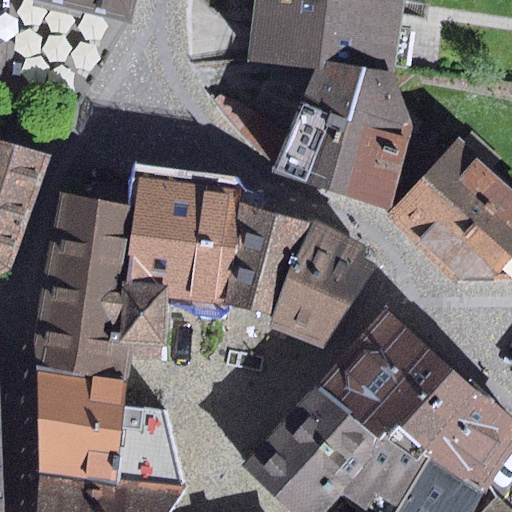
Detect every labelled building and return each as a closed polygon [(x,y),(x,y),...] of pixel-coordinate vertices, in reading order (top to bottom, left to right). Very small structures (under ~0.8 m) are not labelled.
[(133,0),(21,0),(128,25),(133,0)] [(323,62),(393,73),(402,0),(257,0),(248,60),(319,69),(323,62)] [(390,210),(413,127),(393,73),(323,62),(319,69),(302,104),(272,174),(390,210)] [(511,187),(460,139),(389,213),(464,284),(511,283),(511,187)] [(0,274),(12,267),(51,156),(0,140),(0,274)] [(133,206),(122,275),(168,290),(226,303),(238,204),(240,192),(139,179),(133,206)] [(36,344),(37,371),(124,381),(126,364),(127,346),(163,349),(168,290),(122,275),(133,206),(60,191),(36,344)] [(312,221),(238,204),(226,303),(271,314),(312,221)] [(385,260),(312,221),(271,314),(268,324),(323,351),(385,260)] [(511,432),(511,412),(392,305),(338,365),(429,457),(438,445),(485,493),(511,432)] [(396,511),(429,457),(338,365),(244,448),(308,510),(357,491),(381,511),(396,511)] [(37,371),(40,474),(110,480),(178,487),(164,413),(122,409),(124,381),(37,371)] [(472,511),(485,493),(438,445),(429,457),(396,511),(472,511)] [(34,511),(165,511),(178,487),(110,480),(40,474),(34,511)] [(482,511),(510,511),(500,503),(496,497),(482,511)]
